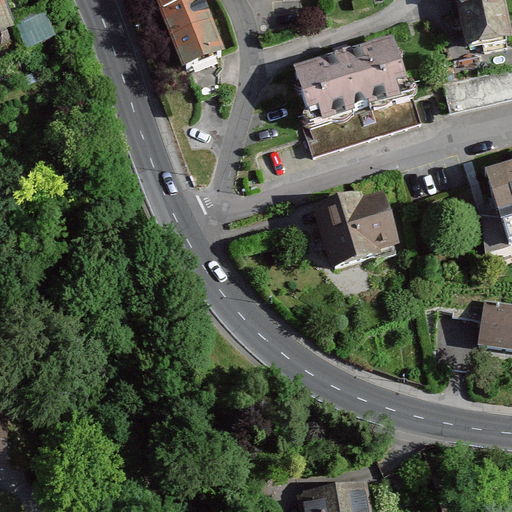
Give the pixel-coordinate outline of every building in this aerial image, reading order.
[(157,0),(188,72),(224,56),(199,0),(157,0)] [(498,0),(459,0),(467,33),(504,25),(498,0)] [(16,24),(27,51),(56,39),(44,12),(16,24)] [(0,54),(13,50),(0,14),(0,54)] [(392,55),(300,85),(317,136),(408,106),(392,55)] [(448,106),(511,104),(511,80),(448,82),(448,106)] [(511,165),(500,169),(508,197),(493,201),(503,235),(511,232),(511,165)] [(379,213),(320,232),(337,287),(397,268),(379,213)] [(511,314),(489,310),(480,357),(511,363),(511,314)] [(428,451),(437,490),(460,484),(452,447),(428,451)] [(366,511),(365,499),(307,509),(307,511),(366,511)]
